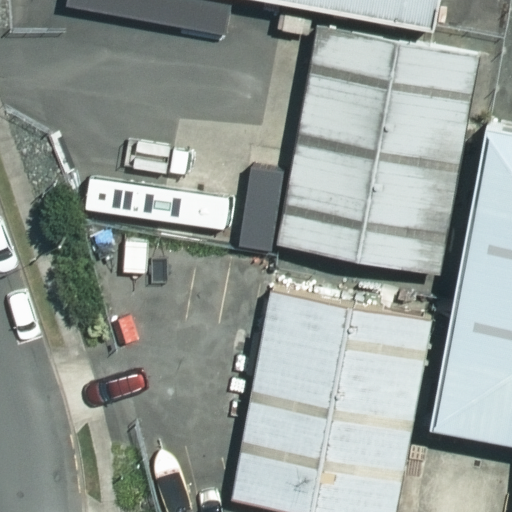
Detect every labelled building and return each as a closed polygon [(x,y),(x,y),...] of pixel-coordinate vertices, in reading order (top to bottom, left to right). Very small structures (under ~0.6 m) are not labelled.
[(62,0),(62,4),(219,33),(225,0),(271,0),(426,28),(431,0),(62,0)] [(511,0),(467,0),(468,22),(508,22),(508,47),(511,47),(511,0)] [(474,54),(314,24),(273,241),(433,271),(474,54)] [(511,511),(511,131),(477,125),(420,425),(511,442),(511,503),(508,503),(505,511),(511,511)] [(388,511),(426,319),(268,288),(227,495),(312,511),(388,511)]
